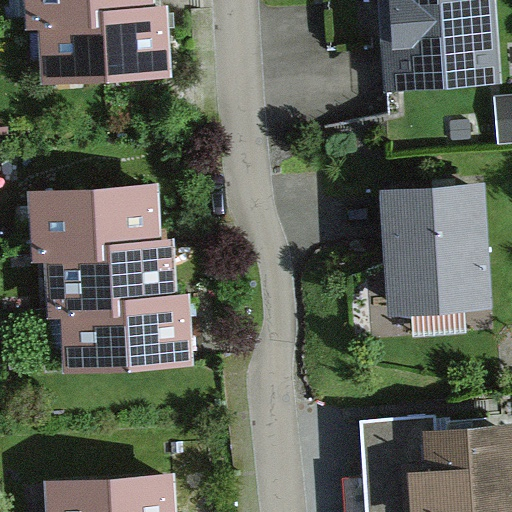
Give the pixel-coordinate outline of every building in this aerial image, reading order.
[(147,0),(31,0),(33,27),(46,27),(149,21),(147,0)] [(491,0),(386,0),(390,90),(495,87),(491,0)] [(161,20),(149,21),(46,27),(49,77),(164,70),(161,20)] [(511,95),(499,96),(502,141),(511,140),(511,95)] [(487,189),(382,194),(388,315),(493,311),(487,189)] [(38,263),(50,262),(153,256),(150,200),(34,207),(38,263)] [(166,255),(153,256),(50,262),(53,319),(67,318),(170,312),(166,255)] [(181,311),(170,312),(67,318),(70,368),(184,362),(181,311)] [(511,511),(511,439),(511,426),(415,432),(419,511),(511,511)] [(53,511),(168,511),(167,484),(52,490),(53,511)]
